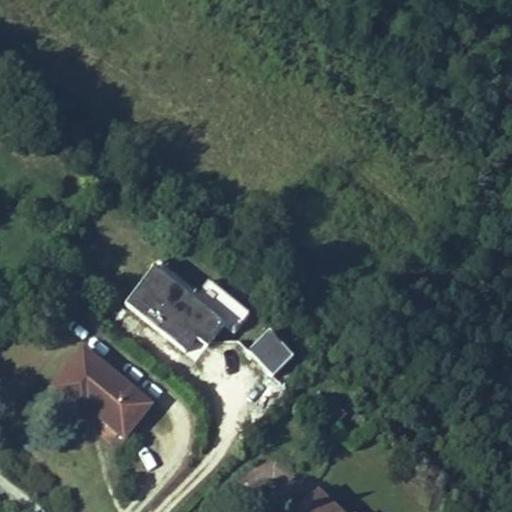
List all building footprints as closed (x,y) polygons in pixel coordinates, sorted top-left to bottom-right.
[(275,275),(240,252),(233,264),(267,286),(275,275)] [(121,302),(184,348),(193,335),(204,344),(220,323),(231,331),(247,309),(204,278),(193,293),(151,262),(121,302)] [(243,349),(267,375),(291,354),(267,327),(243,349)] [(149,408),(83,353),(52,390),(83,415),(90,406),(95,410),(94,412),(124,438),(149,408)] [(336,427),(346,416),(330,402),(320,412),(336,427)] [(336,511),(316,493),(297,511),(336,511)]
